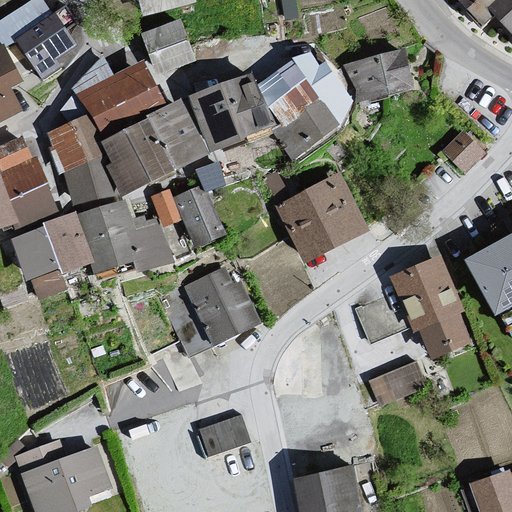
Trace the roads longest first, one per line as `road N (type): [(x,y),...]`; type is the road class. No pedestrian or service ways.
road 1 (residential): [(283,511),(257,404),(268,348),(475,185),(511,137)]
road 2 (tertiary): [(511,77),(451,38),(414,0)]
